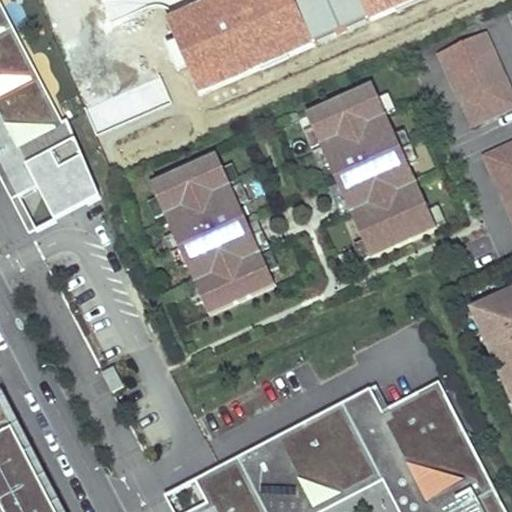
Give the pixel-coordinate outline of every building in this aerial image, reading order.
[(209,0),(166,19),(200,97),(427,0),(209,0)] [(54,213),(98,190),(69,121),(59,127),(0,17),(0,152),(22,195),(18,198),(37,234),(58,223),(54,213)] [(487,33),(438,56),(450,82),(452,81),(497,61),(499,60),(487,33)] [(511,94),(497,61),(452,81),(473,127),(511,109),(511,94)] [(374,87),(308,116),(314,131),(321,146),(323,151),(330,166),(339,186),(352,213),(353,218),(365,243),(372,258),(373,260),(439,231),(438,228),(431,213),(411,167),(397,136),(387,116),(381,101),(374,87)] [(381,101),(387,116),(396,111),(390,97),(381,101)] [(312,150),(321,146),(314,131),(305,135),(312,150)] [(397,136),(411,167),(420,163),(406,133),(397,136)] [(511,146),(485,159),(491,173),(494,172),(511,163),(511,146)] [(321,170),(330,166),(323,151),(314,154),(321,170)] [(0,165),(18,198),(22,195),(0,152),(0,165)] [(218,157),(152,186),(158,200),(165,215),(174,236),(188,267),(198,288),(204,303),(211,317),(277,287),(270,273),(264,258),(262,253),(249,226),(240,205),(233,190),(231,185),(225,171),(218,157)] [(511,163),(494,172),(511,214),(511,163)] [(234,166),(225,171),(231,185),(240,182),(234,166)] [(343,217),(352,213),(339,186),(330,190),(343,217)] [(242,187),(233,190),(240,205),(249,201),(242,187)] [(102,200),(98,190),(54,213),(58,223),(102,200)] [(156,219),(165,215),(158,200),(149,204),(156,219)] [(431,213),(438,228),(447,224),(440,209),(431,213)] [(258,222),(249,226),(262,253),(271,249),(258,222)] [(179,270),(188,267),(174,236),(165,241),(179,270)] [(362,262),(372,258),(365,243),(356,247),(362,262)] [(273,254),(264,258),(270,273),(279,269),(273,254)] [(195,307),(204,303),(198,288),(189,292),(195,307)] [(492,335),(485,338),(511,398),(511,294),(502,298),(504,304),(482,314),(492,335)] [(485,338),(492,335),(482,314),(504,304),(502,298),(473,311),(485,338)] [(115,370),(103,375),(113,395),(124,389),(115,370)] [(221,465),(167,494),(176,511),(507,511),(442,386),(390,410),(377,384),(221,465)] [(66,511),(10,403),(4,390),(0,392),(0,511),(66,511)]
